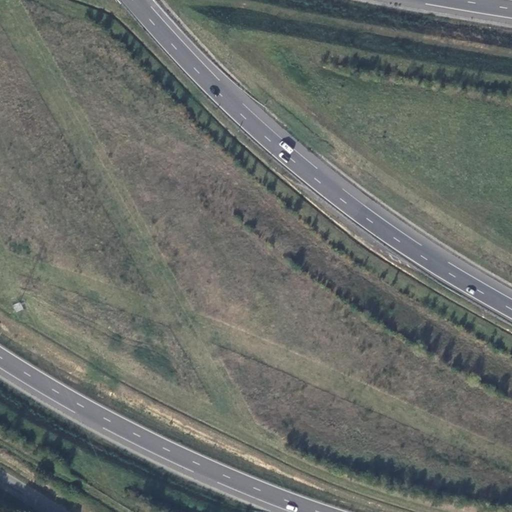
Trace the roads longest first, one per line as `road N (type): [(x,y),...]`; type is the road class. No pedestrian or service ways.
road 1 (trunk): [(511,311),(406,248),(289,158),(132,0)]
road 2 (trunk): [(0,356),(140,436),(313,511)]
